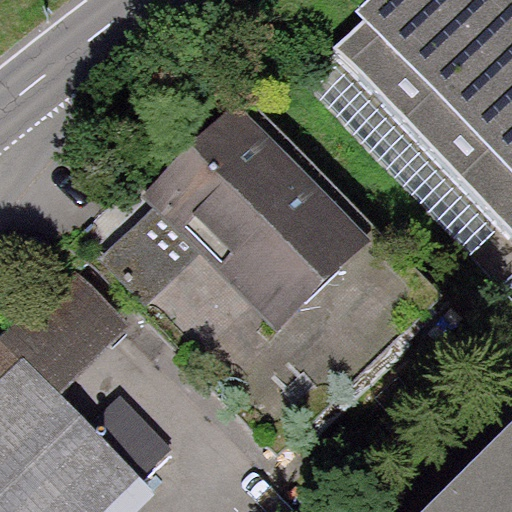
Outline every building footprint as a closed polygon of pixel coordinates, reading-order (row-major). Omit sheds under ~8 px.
[(511,0),(397,0),(333,63),(511,242),(511,0)] [(153,204),(91,265),(279,456),(445,295),(245,92),(142,192),(153,204)] [(0,511),(103,511),(138,479),(86,426),(56,396),(132,322),(72,262),(0,332),(0,511)] [(118,396),(86,426),(138,479),(172,447),(118,396)] [(511,511),(511,422),(421,511),(511,511)]
